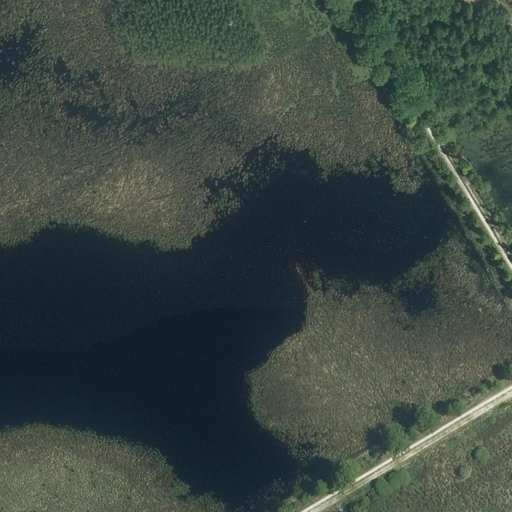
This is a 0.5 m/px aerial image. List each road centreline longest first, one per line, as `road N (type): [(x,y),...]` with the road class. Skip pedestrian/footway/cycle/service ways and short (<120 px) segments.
road 1 (track): [(356,0),(511,253)]
road 2 (track): [(315,511),(511,395)]
